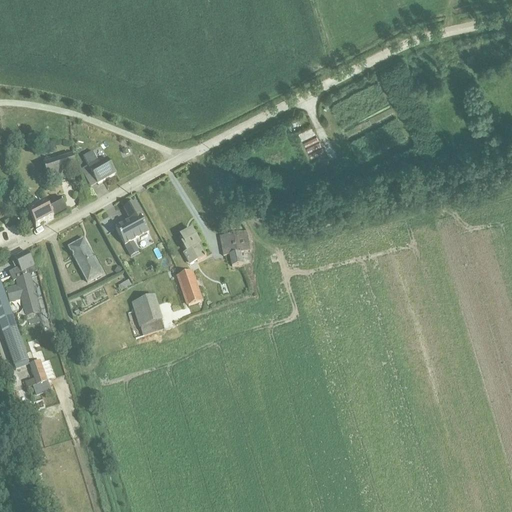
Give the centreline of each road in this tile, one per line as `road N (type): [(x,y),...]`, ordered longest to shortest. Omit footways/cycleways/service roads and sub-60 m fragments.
road 1 (track): [(173,164),(222,174),(248,221),(294,233),(511,178)]
road 2 (tertiary): [(511,18),(408,45),(185,158)]
road 3 (tertiary): [(185,158),(0,257)]
road 4 (residential): [(185,158),(74,115),(0,104)]
